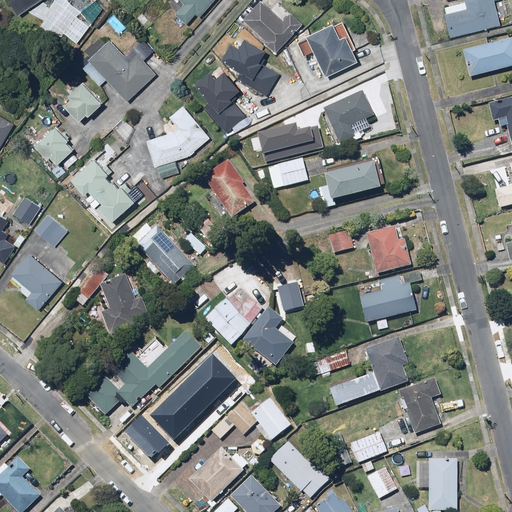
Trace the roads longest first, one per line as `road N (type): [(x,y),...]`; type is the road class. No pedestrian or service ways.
road 1 (residential): [(390,0),(511,470)]
road 2 (residential): [(151,511),(0,359)]
